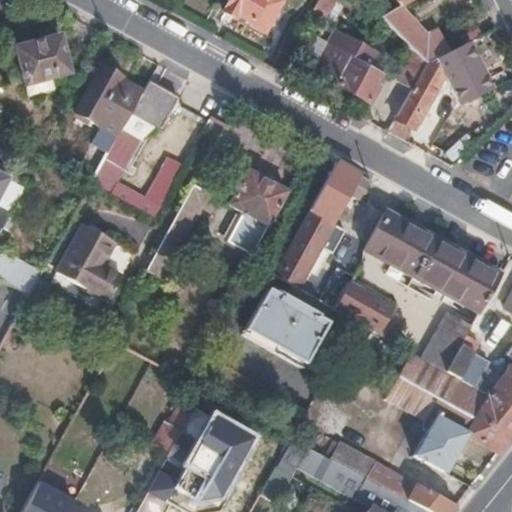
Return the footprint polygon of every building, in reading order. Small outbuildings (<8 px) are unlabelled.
[(260,35),(278,3),(272,0),(226,0),(219,14),(231,21),(232,19),(260,35)] [(315,0),(302,24),(310,29),(317,16),(323,19),(332,0),(315,0)] [(421,65),(472,40),(462,19),(426,37),(418,29),(398,7),(377,19),(410,54),(421,65)] [(369,73),(377,58),(333,34),(313,68),(334,80),(331,85),(365,105),(374,88),(370,85),(375,76),(369,73)] [(66,74),(57,35),(12,47),(20,85),(26,83),(43,79),(66,74)] [(443,80),(489,58),(479,37),(472,40),(421,65),(408,88),(391,118),(410,130),(441,76),(443,80)] [(408,88),(421,65),(410,54),(396,81),(408,88)] [(136,94),(111,81),(113,77),(95,67),(70,114),(112,136),(115,131),(116,130),(125,113),(136,94)] [(46,91),(43,79),(26,83),(30,95),(46,91)] [(158,130),(170,106),(138,89),(136,94),(125,113),(135,118),(158,130)] [(125,136),(135,118),(125,113),(116,130),(125,136)] [(119,169),(128,150),(110,141),(100,158),(116,168),(119,169)] [(103,193),(116,168),(100,158),(89,177),(86,183),(103,193)] [(332,256),(344,233),(330,225),(346,195),(357,201),(367,181),(334,162),(301,222),(272,278),(295,290),(318,248),(332,256)] [(271,216),(284,191),(245,169),(226,203),(242,212),(227,240),(251,254),(271,216)] [(205,217),(217,197),(191,183),(177,206),(194,216),(196,212),(205,217)] [(115,185),(110,197),(156,217),(161,204),(115,185)] [(181,238),(194,216),(177,206),(165,229),(181,238)] [(477,312),(498,275),(434,240),(382,213),(363,250),(408,275),(460,303),(477,312)] [(98,265),(110,241),(78,224),(67,246),(52,273),(66,281),(102,301),(117,275),(98,265)] [(170,259),(181,238),(165,229),(153,250),(170,259)] [(28,276),(3,261),(0,266),(0,280),(19,291),(28,276)] [(390,314),(394,308),(349,283),(333,312),(351,322),(391,344),(404,321),(390,314)] [(511,312),(511,285),(500,307),(511,312)] [(322,323),(313,317),(314,314),(284,298),(274,292),(273,294),(263,289),(239,333),(273,350),(300,365),(322,323)] [(443,374),(465,335),(470,325),(446,312),(419,360),(429,366),(443,374)] [(456,381),(470,356),(477,342),(465,335),(443,374),(456,381)] [(410,402),(429,366),(419,360),(404,352),(381,396),(428,422),(432,415),(410,402)] [(472,390),(486,364),(470,356),(456,381),(472,390)] [(511,362),(484,397),(511,412),(511,362)] [(511,432),(511,412),(484,397),(472,390),(456,381),(443,374),(429,366),(410,402),(432,415),(464,432),(462,435),(495,454),(511,432)] [(301,413),(219,368),(205,393),(250,416),(288,438),(301,413)] [(165,453),(186,415),(175,408),(167,422),(164,420),(151,445),(165,453)] [(257,438),(208,411),(204,413),(194,409),(136,511),(164,511),(168,504),(182,511),(215,511),(222,510),(257,438)] [(442,471),(462,435),(464,432),(432,415),(428,422),(411,453),(442,471)] [(424,511),(411,505),(363,479),(328,459),(288,438),(276,458),(322,483),(352,499),(357,502),(375,511),(424,511)] [(363,479),(373,461),(337,443),(328,459),(363,479)] [(447,511),(453,506),(405,479),(373,461),(363,479),(411,505),(424,511),(447,511)] [(269,497),(283,472),(272,465),(258,490),(269,497)] [(41,482),(24,511),(69,511),(76,502),(41,482)] [(375,511),(357,502),(349,511),(375,511)]
